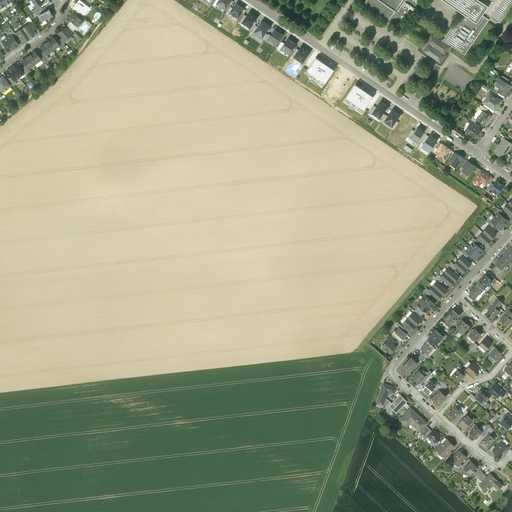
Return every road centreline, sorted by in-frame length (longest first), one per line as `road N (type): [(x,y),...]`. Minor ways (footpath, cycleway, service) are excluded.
road 1 (residential): [(249,0),(477,155)]
road 2 (residential): [(454,297),(391,371),(437,415)]
